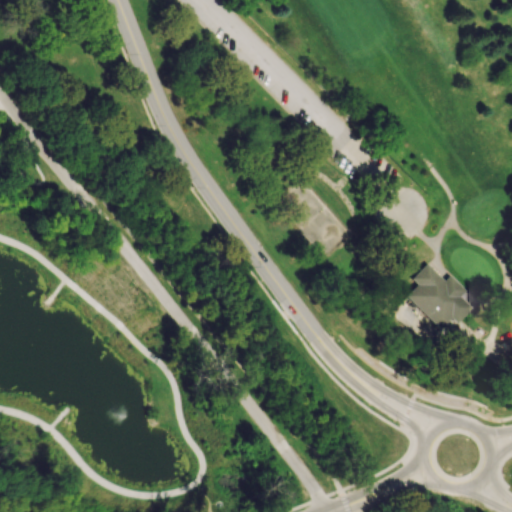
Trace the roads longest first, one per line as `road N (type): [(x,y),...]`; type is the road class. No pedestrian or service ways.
road 1 (residential): [(0,92),(330,511)]
road 2 (tertiary): [(120,0),(189,157),(317,336)]
road 3 (tertiary): [(494,442),(475,422),(449,420),(428,436),(422,462),(439,487),(469,491),(492,472),(494,442)]
road 4 (tertiary): [(463,419),(386,393),(317,336)]
road 5 (tertiary): [(317,336),(425,442)]
